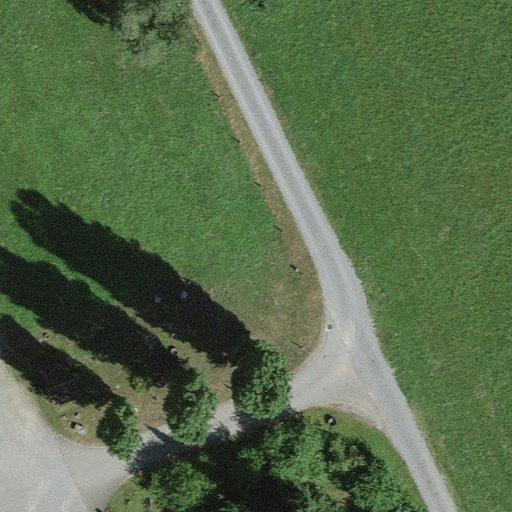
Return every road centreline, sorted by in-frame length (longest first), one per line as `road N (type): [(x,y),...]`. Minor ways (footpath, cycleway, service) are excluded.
road 1 (track): [(429,511),(192,0)]
road 2 (track): [(357,362),(58,488)]
